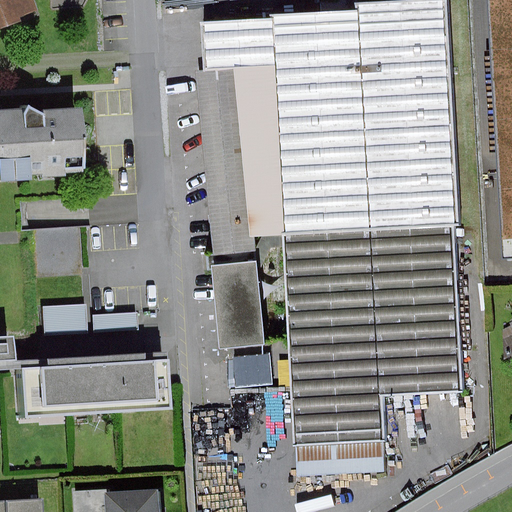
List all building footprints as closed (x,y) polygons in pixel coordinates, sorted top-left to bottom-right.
[(0,0),(0,28),(51,15),(49,0),(0,0)] [(371,12),(288,16),(288,21),(206,25),(218,254),(266,251),(265,239),(292,238),(305,482),(401,477),(397,399),(478,395),(470,227),(475,227),(463,1),(371,6),(371,12)] [(110,105),(0,109),(0,184),(113,180),(110,105)] [(39,270),(75,270),(75,227),(39,226),(39,270)] [(273,265),(220,270),(228,351),(281,346),(273,265)] [(49,306),(50,332),(91,331),(90,304),(49,306)] [(98,313),(97,330),(139,328),(140,312),(98,313)] [(0,362),(13,362),(12,339),(0,339),(0,362)] [(181,351),(16,361),(20,423),(185,413),(181,351)] [(174,511),(172,482),(72,488),(72,511),(174,511)] [(3,499),(0,499),(0,511),(49,511),(47,496),(3,499)]
